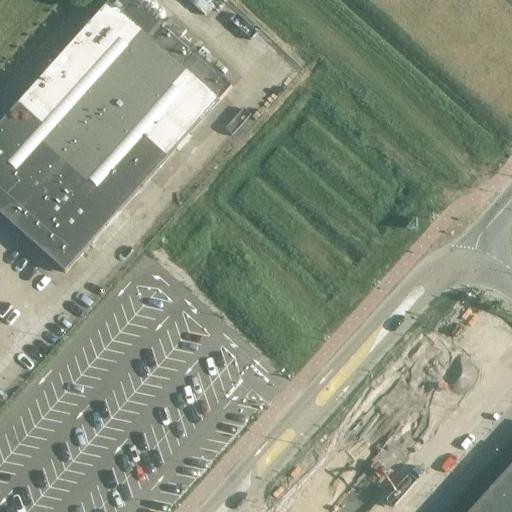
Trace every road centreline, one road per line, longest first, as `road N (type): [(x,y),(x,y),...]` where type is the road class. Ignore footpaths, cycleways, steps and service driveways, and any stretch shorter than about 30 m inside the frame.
road 1 (tertiary): [(223,511),(435,277),(468,267)]
road 2 (track): [(497,181),(294,0)]
